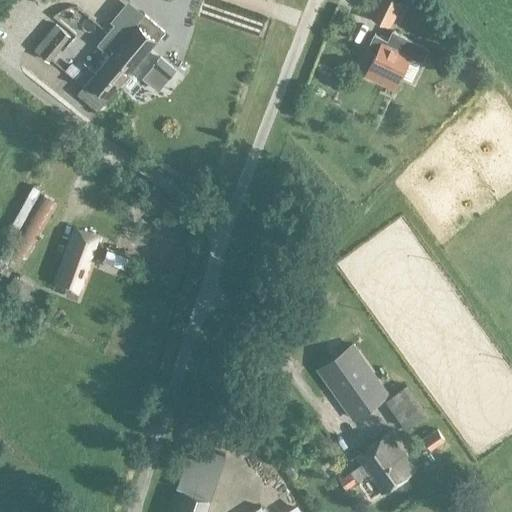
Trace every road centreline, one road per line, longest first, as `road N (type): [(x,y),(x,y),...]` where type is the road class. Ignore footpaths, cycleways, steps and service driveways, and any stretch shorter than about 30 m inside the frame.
road 1 (residential): [(133,511),(221,237)]
road 2 (unclassified): [(221,237),(0,67)]
road 3 (unclassified): [(221,237),(310,0)]
